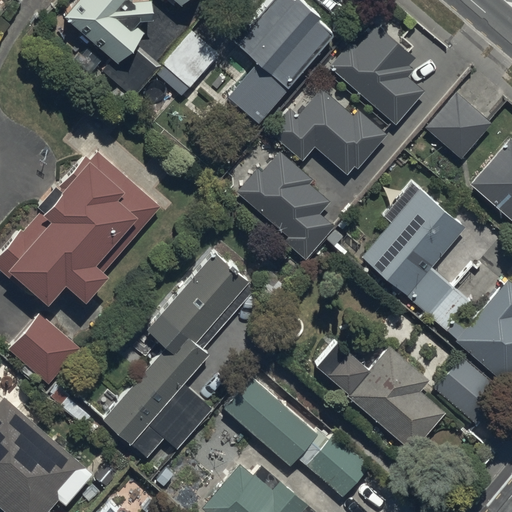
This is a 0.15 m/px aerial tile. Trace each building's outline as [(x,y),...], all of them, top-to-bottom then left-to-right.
[(65,0),(60,7),(113,54),(99,69),(129,96),(153,69),(181,93),(218,51),(189,26),(157,63),(128,38),(141,23),(131,15),(133,11),(148,11),(147,0),(65,0)] [(253,50),(223,85),(255,113),(284,80),(282,78),(331,24),(313,8),(315,6),(308,0),(258,0),(246,14),(241,9),(226,26),(253,50)] [(347,34),(326,58),(392,117),(422,83),(405,68),(411,61),(405,56),(411,48),(373,14),(352,38),(347,34)] [(286,101),(266,123),(299,153),(313,138),(343,166),(350,159),(353,161),(385,127),(356,101),(350,107),(319,78),(293,107),(286,101)] [(488,116),(452,85),(423,119),(459,150),(488,116)] [(511,133),(507,129),(466,174),(511,214),(511,133)] [(18,218),(0,238),(0,263),(1,265),(8,257),(42,286),(59,266),(80,284),(156,197),(93,142),(89,147),(84,142),(37,195),(45,202),(37,211),(34,208),(22,221),(18,218)] [(309,170),(276,142),(259,162),(255,159),(234,183),(286,228),(282,233),(302,251),(331,218),(317,205),(327,193),(305,174),(309,170)] [(426,308),(450,280),(427,259),(461,221),(411,176),(381,210),(387,215),(358,248),(426,308)] [(254,281),(210,243),(144,320),(163,336),(99,411),(144,449),(161,429),(174,441),(210,400),(180,375),(206,345),(202,341),(254,281)] [(450,280),(426,308),(501,374),(511,362),(511,276),(505,270),(475,303),(450,280)] [(78,340),(35,303),(4,341),(45,377),(78,340)] [(335,332),(313,356),(408,441),(442,403),(417,381),(427,370),(387,335),(366,360),(335,332)] [(457,344),(429,378),(473,417),(502,383),(457,344)] [(311,428),(247,371),(219,402),(285,461),(293,452),(338,493),(365,463),(328,429),(324,434),(314,425),(311,428)] [(0,388),(0,500),(13,511),(34,511),(53,489),(62,496),(89,464),(0,388)] [(166,453),(157,445),(138,466),(148,475),(151,472),(160,479),(170,468),(161,460),(166,453)] [(249,464),(235,453),(197,498),(210,509),(207,511),(319,511),(323,508),(257,454),(249,464)] [(129,511),(104,492),(88,511),(129,511)]
